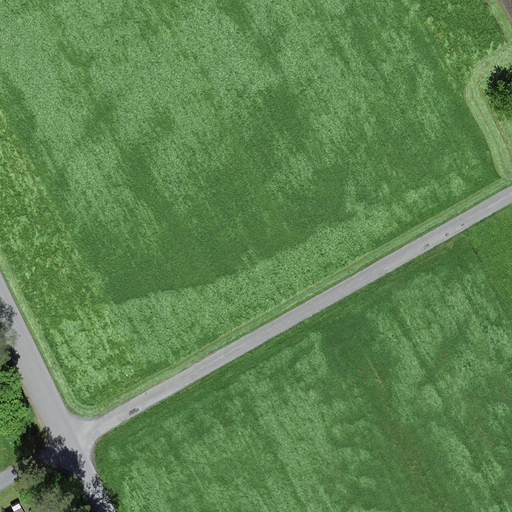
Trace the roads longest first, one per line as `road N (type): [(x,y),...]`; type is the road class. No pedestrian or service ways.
road 1 (track): [(511,194),(73,441)]
road 2 (unclassified): [(0,292),(107,511)]
